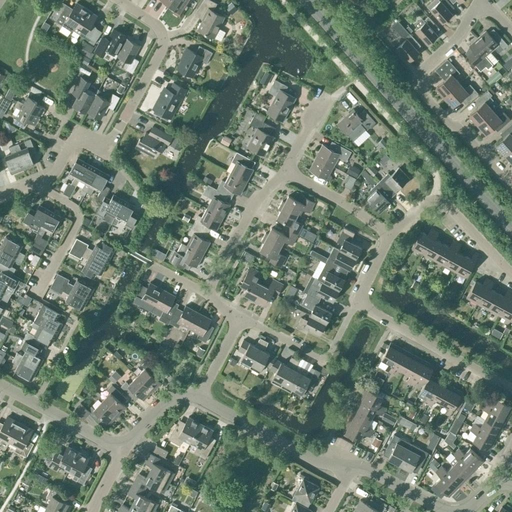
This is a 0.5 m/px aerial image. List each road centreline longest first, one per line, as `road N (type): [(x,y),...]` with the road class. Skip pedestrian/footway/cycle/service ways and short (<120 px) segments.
road 1 (secondary): [(511,226),(307,0)]
road 2 (residential): [(36,184),(62,164),(76,137),(101,148),(112,139),(162,48),(149,22),(115,0)]
road 3 (residential): [(511,193),(462,134),(421,106),(416,88),(416,77),(456,43),(484,1)]
road 4 (residential): [(511,390),(354,305),(390,236)]
road 5 (residential): [(239,319),(205,293),(248,215),(289,170)]
road 6 (residential): [(500,479),(467,507),(442,510),(342,471)]
road 7 (residential): [(511,274),(437,201),(390,236)]
road 8 (residential): [(200,398),(342,471)]
road 9 (residential): [(35,297),(77,221),(73,206),(36,184)]
road 10 (residential): [(121,442),(98,439),(0,385)]
road 11 (residential): [(390,236),(289,170)]
